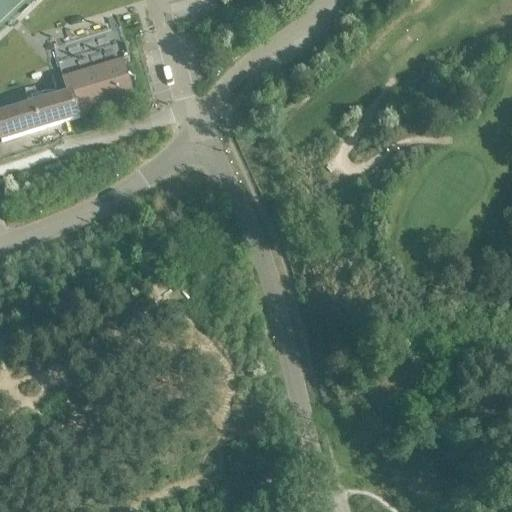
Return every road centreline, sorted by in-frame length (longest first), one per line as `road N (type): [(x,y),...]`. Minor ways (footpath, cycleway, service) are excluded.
road 1 (unclassified): [(325,511),(282,330),(212,139)]
road 2 (unclassified): [(0,250),(112,202),(212,139)]
road 3 (unclassified): [(0,173),(206,110)]
road 4 (unclassified): [(206,110),(293,54),(343,0)]
road 5 (unknown): [(229,429),(215,463),(192,486),(133,511)]
